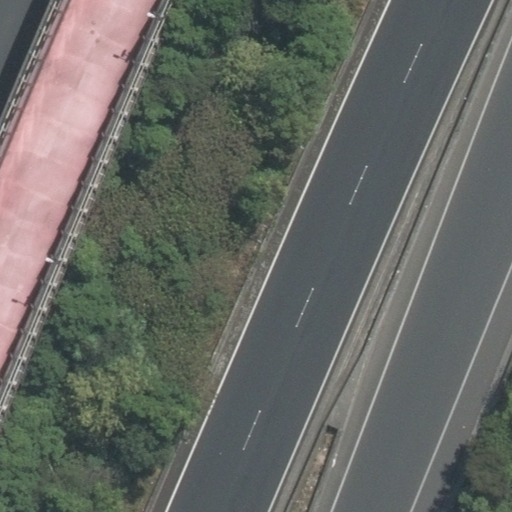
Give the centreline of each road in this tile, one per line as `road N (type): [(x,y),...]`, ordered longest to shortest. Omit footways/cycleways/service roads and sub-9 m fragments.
road 1 (motorway): [(222,511),(442,0)]
road 2 (motorway): [(511,151),(362,511)]
